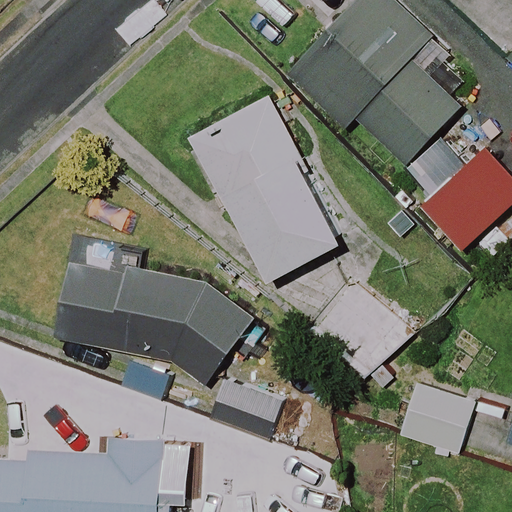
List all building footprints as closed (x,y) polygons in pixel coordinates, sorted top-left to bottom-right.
[(347,128),(358,117),(409,165),(466,104),(415,56),(434,36),(396,0),(358,0),(289,73),(347,128)] [(189,140),(229,213),(242,206),(280,274),(348,237),(270,95),(189,140)] [(76,255),(56,337),(165,358),(207,383),(251,311),(186,271),(76,255)] [(407,336),(352,283),(310,326),(365,379),(407,336)] [(282,401),(221,380),(208,418),(237,428),(229,451),(261,462),(282,401)] [(474,401),(413,381),(396,433),(457,453),(474,401)] [(163,511),(167,436),(113,434),(112,452),(0,447),(0,511),(163,511)]
